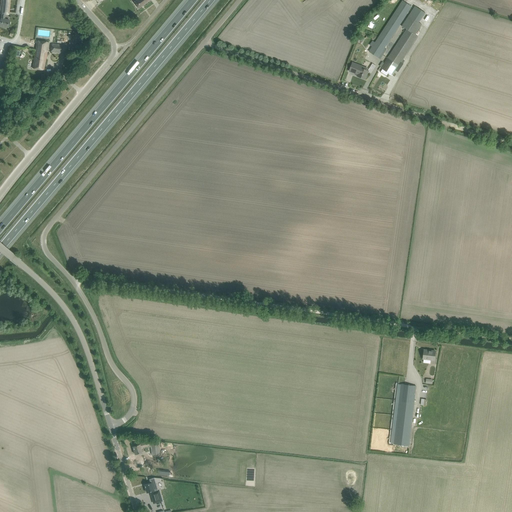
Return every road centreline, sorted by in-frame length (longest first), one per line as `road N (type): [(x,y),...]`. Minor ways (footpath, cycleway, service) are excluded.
road 1 (unclassified): [(110,429),(129,415),(132,392),(86,303),(44,247),(44,232),(241,0)]
road 2 (track): [(66,274),(511,335)]
road 3 (motorway): [(0,247),(212,0)]
road 4 (motorway): [(192,0),(0,227)]
road 5 (unclassified): [(0,195),(113,53),(76,0)]
road 6 (unclassified): [(110,429),(73,321),(0,246)]
